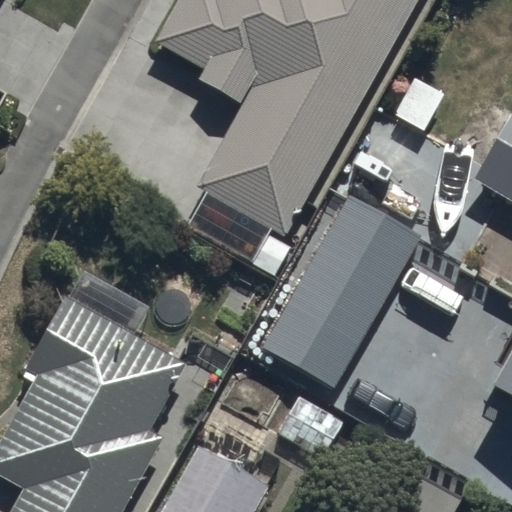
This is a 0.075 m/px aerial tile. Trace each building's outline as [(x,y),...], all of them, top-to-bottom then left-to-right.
[(283,233),(406,0),(196,0),(170,50),(212,73),(204,87),(244,108),(200,190),(283,233)] [(511,110),(473,180),(511,201),(511,358),(493,391),(511,401),(511,110)] [(346,387),(426,245),(354,204),(274,347),(346,387)] [(177,365),(72,311),(0,448),(0,487),(27,501),(21,511),(120,511),(153,450),(137,441),(177,365)] [(266,511),(268,509),(203,473),(181,511),(266,511)]
